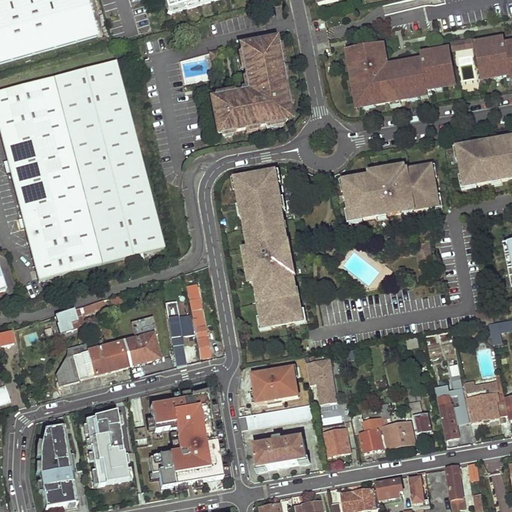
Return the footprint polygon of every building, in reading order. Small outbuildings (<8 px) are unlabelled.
[(0,0),(0,65),(97,37),(86,0),(0,0)] [(162,0),(166,12),(182,7),(183,11),(186,10),(185,6),(195,3),(196,7),(202,6),(201,1),(205,0),(211,0),(212,2),(214,2),(213,0),(162,0)] [(267,43),(274,41),(273,34),(265,36),(267,43)] [(465,42),(466,50),(474,48),(473,40),(465,42)] [(274,41),(267,43),(274,79),(284,123),(286,122),(290,117),(283,83),(281,72),(275,41),(274,41)] [(484,65),(486,78),(504,75),(504,78),(511,77),(511,76),(511,45),(511,46),(511,48),(507,49),(506,47),(505,41),(478,46),(481,65),(484,65)] [(284,123),(274,79),(267,43),(263,43),(240,48),(246,78),(248,90),(249,93),(210,101),(217,136),(245,131),(256,128),(284,123)] [(451,44),(453,52),(461,51),(459,43),(451,44)] [(347,53),(350,71),(352,70),(355,70),(352,56),(381,51),(384,67),(389,66),(385,46),(347,53)] [(357,84),(361,107),(376,104),(377,104),(377,106),(407,101),(407,99),(423,96),(422,93),(428,92),(435,91),(435,88),(452,85),(449,71),(453,70),(449,51),(421,56),(422,62),(423,65),(418,66),(417,63),(394,67),(395,70),(390,71),(391,74),(386,75),(385,72),(384,67),(381,51),(352,56),(355,70),(357,84)] [(210,53),(212,62),(220,60),(218,52),(210,53)] [(0,134),(38,282),(163,250),(116,63),(0,92),(0,134)] [(484,83),(504,79),(504,78),(504,75),(486,78),(484,65),(481,65),(484,83)] [(436,92),(456,88),(453,70),(449,71),(452,85),(435,88),(435,91),(436,92)] [(478,81),(460,84),(462,93),(480,90),(478,81)] [(358,112),(376,108),(376,104),(361,107),(357,84),(354,84),(353,84),(358,112)] [(407,103),(429,99),(428,92),(422,93),(423,96),(407,99),(407,101),(407,103)] [(464,176),(467,189),(493,184),(492,181),(497,180),(497,183),(511,181),(510,176),(511,175),(511,142),(510,143),(510,145),(505,146),(504,144),(491,146),(491,149),(486,150),(486,147),(460,152),(462,165),(467,164),(469,175),(464,176)] [(421,169),(421,171),(432,169),(434,180),(438,179),(436,166),(421,169)] [(351,209),(351,212),(353,223),(363,221),(377,218),(378,218),(378,216),(382,215),(383,217),(388,216),(404,214),(409,213),(409,210),(413,209),(414,212),(428,209),(439,207),(437,197),(436,194),(432,195),(431,184),(434,183),(434,180),(432,169),(421,171),(408,174),(407,174),(407,177),(402,178),(401,174),(397,174),(397,172),(380,175),(381,177),(377,178),(376,178),(377,182),(372,183),(371,181),(357,183),(346,185),(348,195),(348,198),(352,197),(354,209),(351,209)] [(293,273),(291,261),(290,261),(289,261),(287,249),(286,244),(287,244),(287,243),(285,232),(285,231),(283,231),(282,226),(284,226),(284,225),(282,213),(284,212),(283,206),(280,206),(280,201),(281,201),(280,200),(278,187),(276,176),(263,178),(263,182),(252,184),(251,180),(238,183),(240,193),(242,207),(243,208),(245,213),(242,213),(243,220),(246,219),(248,232),(250,232),(251,237),(249,237),(249,238),(251,250),(252,255),(247,256),(251,282),(257,281),(258,286),(260,298),(260,299),(262,298),(263,303),(260,304),(263,318),(265,329),(278,326),(277,322),(288,320),(289,324),(302,322),(300,311),(298,298),(298,297),(296,297),(295,297),(294,292),(296,292),(294,280),(294,279),(292,279),(291,274),(293,274),(294,274),(293,273)] [(346,185),(357,183),(356,181),(341,183),(343,196),(348,195),(346,185)] [(437,197),(439,207),(428,209),(429,212),(444,209),(442,196),(437,197)] [(364,224),(363,221),(353,223),(351,212),(346,213),(349,226),(364,224)] [(422,264),(432,262),(429,245),(416,247),(419,260),(421,259),(422,264)] [(186,288),(199,360),(209,358),(204,330),(202,330),(200,320),(203,320),(197,287),(186,288)] [(112,307),(122,304),(120,298),(110,301),(112,307)] [(82,316),(105,307),(103,301),(54,317),(61,335),(72,330),(69,325),(77,322),(76,319),(80,318),(82,316)] [(168,321),(178,320),(175,304),(165,305),(168,321)] [(492,310),(477,313),(480,328),(489,326),(494,325),(492,310)] [(129,367),(158,360),(154,337),(157,336),(152,318),(133,323),(136,341),(123,344),(129,367)] [(72,330),(77,329),(78,327),(77,322),(69,325),(72,330)] [(168,324),(177,369),(182,368),(179,347),(183,346),(181,337),(179,338),(176,323),(168,324)] [(511,323),(490,327),(492,335),(505,333),(505,334),(511,332),(511,323)] [(0,349),(13,345),(10,333),(0,336),(0,349)] [(417,340),(406,342),(409,351),(419,349),(417,340)] [(62,384),(105,373),(100,349),(99,341),(68,347),(66,355),(55,376),(56,381),(61,380),(62,384)] [(105,373),(129,367),(123,344),(100,349),(105,373)] [(331,361),(307,365),(311,387),(319,385),(322,406),(337,404),(331,361)] [(293,371),(294,380),(296,379),(296,380),(299,379),(297,367),(290,369),(290,371),(293,371)] [(294,380),(293,371),(277,374),(278,378),(272,380),(267,380),(271,400),(282,398),(282,402),(299,399),(296,379),(294,380)] [(272,380),(271,377),(254,380),(256,393),(251,394),(253,407),(282,402),(282,398),(271,400),(267,380),(272,380)] [(440,410),(441,410),(448,441),(459,438),(456,426),(469,424),(460,377),(452,379),(455,393),(449,394),(447,388),(436,390),(440,410)] [(188,407),(209,402),(204,381),(179,387),(181,398),(184,397),(188,407)] [(476,400),(469,402),(474,424),(507,418),(500,385),(497,385),(500,396),(487,398),(486,392),(475,394),(476,400)] [(5,388),(0,389),(0,405),(9,403),(9,402),(5,388)] [(132,406),(138,405),(138,408),(150,406),(148,396),(136,399),(128,401),(128,404),(132,404),(132,406)] [(419,404),(410,405),(416,435),(431,432),(427,417),(422,418),(419,404)] [(242,431),(313,419),(311,406),(293,409),(255,416),(240,419),(242,431)] [(144,447),(178,442),(174,422),(160,425),(158,412),(138,416),(144,447)] [(203,441),(211,440),(207,416),(199,417),(203,441)] [(382,422),(383,429),(388,451),(388,452),(414,446),(411,425),(397,427),(397,425),(394,426),(394,428),(388,429),(386,420),(382,421),(382,422)] [(388,451),(383,429),(378,430),(378,433),(369,435),(369,432),(366,432),(367,436),(359,438),(363,456),(388,451)] [(350,455),(346,432),(325,435),(328,459),(350,455)] [(68,433),(52,436),(56,459),(72,456),(68,433)] [(111,508),(129,505),(118,439),(86,444),(89,460),(85,461),(88,474),(90,474),(90,472),(92,471),(93,474),(95,474),(105,471),(111,508)] [(259,472),(309,463),(304,440),(284,444),(283,441),(275,442),(275,445),(255,449),(259,472)] [(72,456),(56,459),(57,467),(74,464),(72,456)] [(130,482),(138,481),(136,465),(128,466),(130,482)] [(458,469),(446,471),(451,506),(455,506),(456,511),(463,510),(462,505),(462,502),(462,499),(458,469)] [(479,481),(477,469),(469,470),(471,482),(479,481)] [(89,483),(96,481),(95,474),(93,474),(92,471),(90,472),(90,474),(88,474),(89,483)] [(45,506),(79,500),(75,474),(51,479),(51,477),(40,478),(45,506)] [(430,509),(429,501),(424,502),(421,503),(418,487),(422,487),(424,486),(423,479),(408,481),(413,511),(430,509)] [(91,495),(98,494),(96,481),(89,483),(91,495)] [(377,491),(379,503),(390,501),(389,497),(400,495),(402,494),(400,482),(376,486),(377,491)] [(373,492),(342,496),(343,511),(361,511),(376,510),(373,492)] [(505,492),(496,494),(498,504),(508,502),(505,492)] [(321,511),(320,503),(293,508),(293,511),(321,511)]
